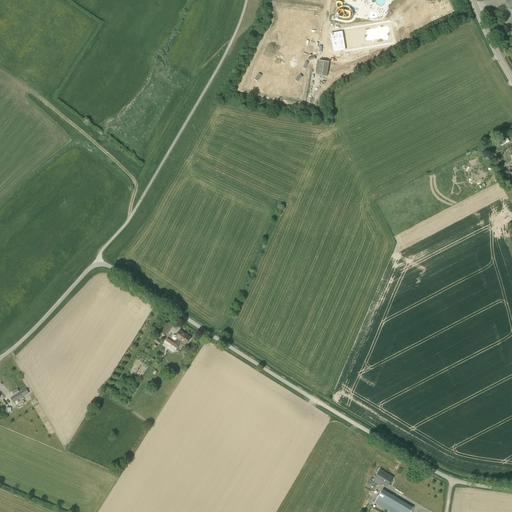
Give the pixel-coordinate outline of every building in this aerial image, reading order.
[(332,33),(336,51),(348,48),(348,50),(396,38),(390,17),(343,29),(343,30),(332,33)] [(319,60),(316,75),(327,77),(329,62),(319,60)] [(169,331),(173,326),(169,322),(162,332),(166,335),(169,331)] [(167,339),(164,343),(162,345),(173,353),(178,346),(177,346),(181,341),(186,345),(191,338),(180,330),(176,335),(175,335),(174,335),(173,336),(172,337),(172,338),(172,339),(173,340),(175,340),(176,339),(177,338),(179,340),(176,344),(175,344),(167,339)] [(13,403),(22,397),(20,393),(10,398),(13,403)] [(380,470),(375,478),(374,479),(380,483),(384,485),(387,487),(387,485),(392,477),(380,470)] [(386,499),(389,494),(382,490),(379,495),(386,499)] [(410,511),(413,508),(405,503),(399,511),(410,511)]
